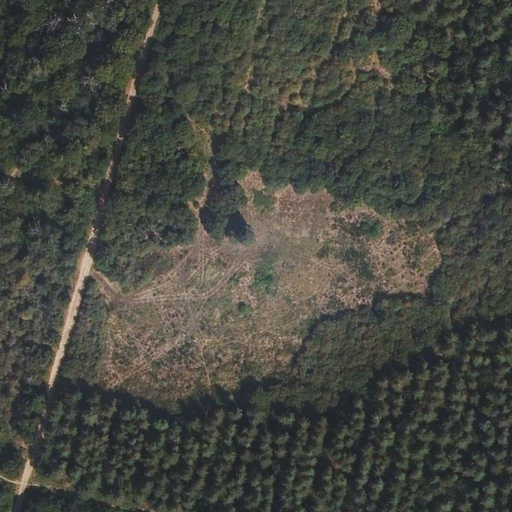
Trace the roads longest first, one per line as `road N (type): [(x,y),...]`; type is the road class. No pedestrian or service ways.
road 1 (unknown): [(107,182),(23,482)]
road 2 (unknown): [(158,0),(107,182)]
